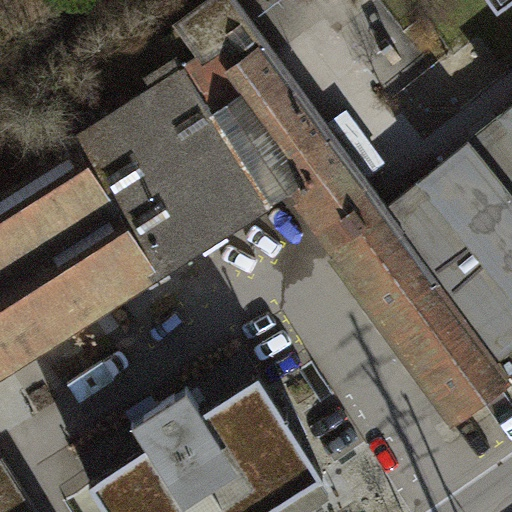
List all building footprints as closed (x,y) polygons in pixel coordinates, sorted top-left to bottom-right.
[(0,194),(0,373),(272,201),(217,114),(258,86),(322,178),(298,194),(363,285),(356,291),(450,417),(507,372),(495,356),(390,210),(236,0),(212,0),(178,24),(202,56),(184,66),(178,57),(147,76),(154,85),(67,140),(73,149),(0,194)] [(217,114),(272,201),(293,187),(298,194),(322,178),(258,86),(217,114)] [(511,342),(511,113),(390,210),(495,356),(511,342)] [(91,480),(111,511),(264,511),(325,473),(259,372),(203,408),(188,385),(133,420),(148,443),(91,480)] [(0,459),(0,511),(36,511),(2,459),(0,459)]
